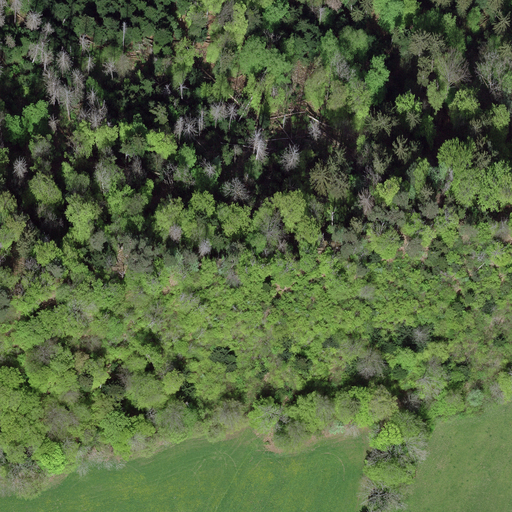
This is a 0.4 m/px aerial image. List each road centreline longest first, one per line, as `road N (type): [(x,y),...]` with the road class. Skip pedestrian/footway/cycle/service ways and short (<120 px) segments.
road 1 (track): [(511,369),(282,401),(217,511)]
road 2 (track): [(385,0),(455,31),(511,18)]
